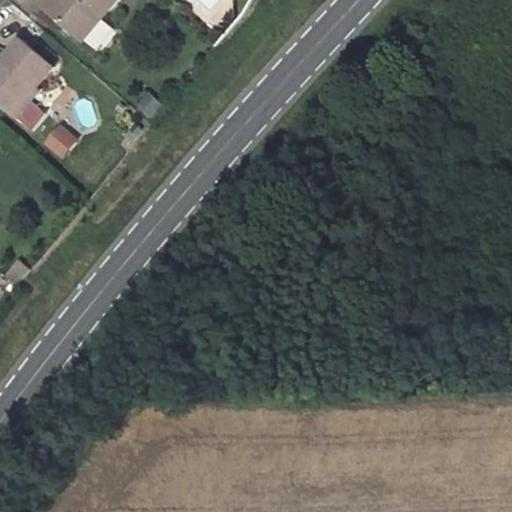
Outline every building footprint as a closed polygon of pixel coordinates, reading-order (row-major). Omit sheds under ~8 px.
[(54,0),(47,9),(85,41),(120,0),(54,0)] [(22,40),(0,65),(0,102),(14,115),(26,102),(37,88),(55,67),(22,40)] [(86,67),(77,77),(113,109),(122,99),(86,67)] [(37,88),(26,102),(29,104),(32,101),(40,91),(37,88)] [(157,105),(147,97),(139,108),(148,116),(157,105)] [(26,102),(14,115),(32,130),(46,113),(32,101),(29,104),(26,102)] [(65,160),(83,140),(65,123),(47,143),(65,160)] [(31,270),(21,261),(8,277),(18,286),(31,270)]
